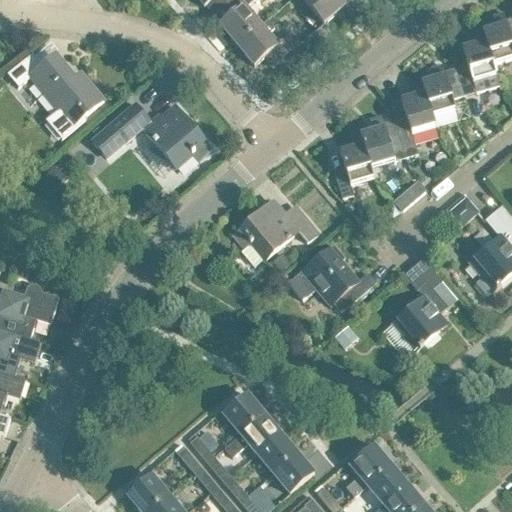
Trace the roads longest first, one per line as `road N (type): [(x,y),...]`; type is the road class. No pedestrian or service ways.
road 1 (residential): [(36,468),(100,320),(154,246),(274,146)]
road 2 (residential): [(274,146),(195,52),(163,37),(0,10)]
road 3 (residential): [(274,146),(446,0)]
road 4 (residential): [(403,248),(418,217),(511,137)]
